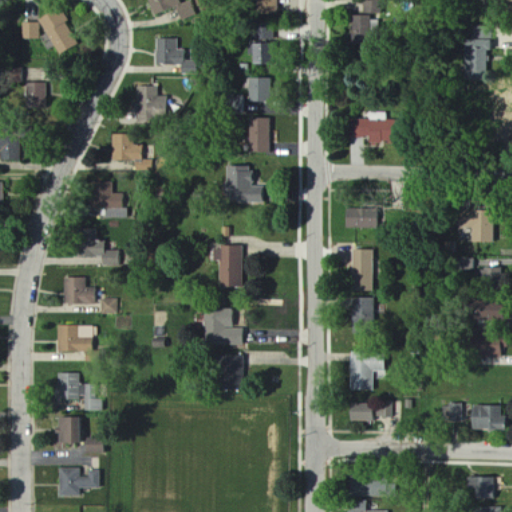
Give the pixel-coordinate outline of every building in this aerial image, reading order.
[(149,0),(155,16),(177,7),(183,23),(199,16),(192,0),(187,0),(182,2),(181,0),(149,0)] [(258,0),(279,0),(280,15),(259,15),(258,0)] [(369,0),(389,0),(389,16),(369,15),(369,0)] [(61,5),(39,19),(56,46),(74,34),(66,21),(69,19),(61,5)] [(365,17),(379,17),(378,45),(364,45),(365,17)] [(24,21),(23,37),(40,37),(40,21),(24,21)] [(274,23),(274,40),(253,39),(253,23),(274,23)] [(156,39),(157,66),(182,65),(182,75),(197,74),(197,61),(186,61),(186,49),(180,49),(179,38),(156,39)] [(492,40),(464,41),(466,82),(494,81),(492,40)] [(262,44),(280,44),(279,66),(261,66),(262,44)] [(24,65),(0,65),(0,80),(25,80),(24,65)] [(254,79),(276,78),(277,104),(254,104),(254,79)] [(47,80),(26,80),(26,107),(46,107),(47,80)] [(137,87),(137,123),(167,123),(167,96),(158,96),(158,87),(137,87)] [(254,121),(276,121),(276,154),(255,154),(254,121)] [(377,121),(405,121),(405,145),(377,144),(377,121)] [(33,127),(0,127),(0,161),(21,161),(21,135),(33,135),(33,127)] [(113,132),(113,159),(135,159),(135,170),(153,169),(153,158),(143,158),(142,142),(134,143),(134,132),(113,132)] [(232,168),(259,169),(259,187),(272,187),(272,206),(231,205),(232,168)] [(113,180),(92,180),(92,206),(107,206),(107,216),(128,216),(128,206),(124,206),(124,191),(113,191),(113,180)] [(8,184),(0,183),(0,206),(7,207),(8,184)] [(459,207),(496,208),(495,242),(473,241),(473,226),(458,225),(459,207)] [(350,210),(384,210),(384,229),(350,229),(350,210)] [(98,227),(98,240),(106,240),(106,249),(120,249),(120,265),(102,265),(102,257),(76,257),(76,235),(85,235),(85,227),(98,227)] [(226,248),(253,248),(253,288),(226,287),(226,248)] [(359,251),(380,251),(380,293),(358,293),(359,251)] [(502,265),(485,265),(485,275),(479,275),(479,288),(501,289),(502,265)] [(65,276),(65,303),(97,303),(97,286),(88,286),(88,275),(65,276)] [(103,297),(103,313),(120,314),(120,298),(103,297)] [(357,335),(372,335),(372,312),(380,312),(380,298),(357,299),(357,335)] [(211,312),(240,312),(240,328),(255,328),(255,349),(211,349),(211,312)] [(95,351),(60,351),(60,324),(80,324),(80,336),(95,335),(95,351)] [(507,330),(467,330),(467,357),(503,356),(503,348),(506,348),(506,346),(509,346),(509,342),(507,342),(507,330)] [(356,354),(390,354),(390,373),(378,373),(378,391),(356,391),(356,354)] [(81,372),(60,372),(60,398),(81,398),(81,372)] [(87,382),(87,409),(106,409),(106,397),(98,397),(98,382),(87,382)] [(407,400),(416,401),(416,411),(406,410),(407,400)] [(452,402),(463,402),(463,420),(451,419),(452,402)] [(473,404),(473,428),(490,428),(490,431),(507,431),(506,415),(502,415),(502,404),(473,404)] [(352,411),(352,423),(381,423),(381,410),(352,411)] [(385,410),(385,418),(396,419),(396,410),(385,410)] [(63,419),(85,419),(85,447),(63,447),(63,419)] [(91,440),(91,454),(111,455),(111,440),(91,440)] [(64,468),(63,496),(87,496),(87,490),(106,490),(106,471),(94,471),(94,478),(87,478),(87,468),(64,468)] [(470,476),(503,477),(503,490),(497,490),(497,497),(477,497),(477,486),(470,486),(470,476)] [(401,485),(393,485),(393,480),(362,479),(362,497),(400,498),(401,485)]
